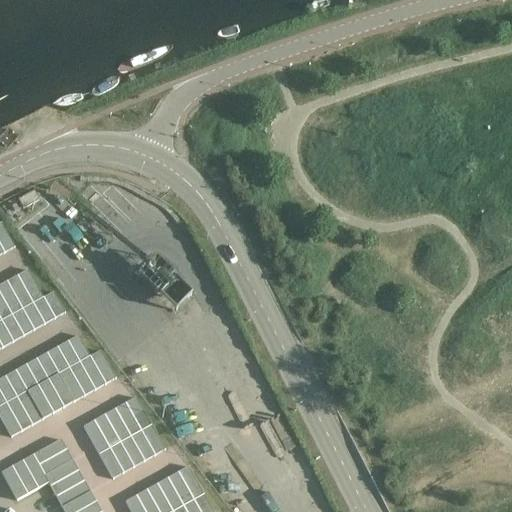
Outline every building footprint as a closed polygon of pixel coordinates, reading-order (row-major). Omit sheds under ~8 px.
[(225,123),(226,123),(250,141),(249,142),(250,149),(250,142),(252,139),(259,137),(252,138),(252,139),(251,139),(227,121),(228,120),(227,112),(227,120),(225,123),(218,124),(218,125),(225,123)] [(259,189),(278,202),(279,210),(279,202),(281,199),(288,198),(288,197),(280,199),(261,186),(262,186),(261,185),(261,178),(260,178),(261,186),(259,188),(259,189),(252,190),(252,191),(259,189)] [(34,192),(28,195),(18,201),(23,211),(39,202),(34,192)] [(484,226),(484,225),(511,239),(511,240),(511,244),(511,242),(511,240),(511,238),(511,236),(485,223),(486,222),(484,215),(483,215),(485,222),(484,225),(483,225),(477,228),(477,229),(484,226)] [(1,224),(0,224),(0,247),(4,255),(14,249),(1,224)] [(286,255),(287,255),(312,272),(313,279),(312,272),(314,269),(321,267),(321,266),(314,268),(314,269),(313,269),(288,252),(289,252),(287,244),(288,252),(286,255),(279,257),(286,255)] [(430,255),(456,270),(456,271),(458,278),(457,271),(458,267),(465,265),(458,267),(458,268),(432,252),(430,244),(430,245),(431,252),(430,255),(423,257),(423,258),(430,256),(430,255)] [(176,310),(191,295),(156,259),(141,274),(176,310)] [(348,272),(373,290),(372,290),(373,298),(373,290),(375,287),(382,286),(382,285),(375,287),(374,287),(350,270),(350,269),(350,261),(349,262),(350,269),(349,269),(348,272),(340,274),(341,274),(348,273),(348,272)] [(43,299),(27,272),(16,277),(32,305),(43,299)] [(32,305),(16,277),(6,283),(22,311),(32,305)] [(22,311),(6,283),(0,286),(0,297),(11,317),(22,311)] [(406,300),(430,318),(431,326),(431,318),(433,315),(440,314),(440,313),(433,315),(432,315),(408,297),(408,289),(407,289),(408,297),(406,299),(406,300),(398,301),(399,302),(406,300)] [(53,294),(43,299),(54,320),(65,314),(53,294)] [(11,317),(0,297),(0,321),(1,323),(11,317)] [(54,320),(43,299),(32,305),(44,326),(54,320)] [(44,326),(32,305),(22,311),(34,332),(44,326)] [(34,332),(22,311),(11,317),(23,338),(34,332)] [(23,338),(11,317),(1,323),(13,344),(23,338)] [(13,344),(1,323),(0,323),(0,345),(2,350),(13,344)] [(460,347),(460,346),(485,362),(485,363),(486,370),(487,370),(486,363),(488,360),(495,357),(494,357),(487,359),(487,360),(461,344),(461,343),(462,343),(460,336),(461,343),(461,344),(459,346),(452,348),(452,349),(459,347),(460,347)] [(77,337),(67,343),(79,364),(89,358),(77,337)] [(79,364),(67,343),(57,349),(69,370),(79,364)] [(69,370),(57,349),(46,355),(58,376),(69,370)] [(100,352),(90,358),(105,386),(116,380),(100,352)] [(58,376),(46,355),(36,361),(48,382),(58,376)] [(90,358),(79,364),(95,392),(105,386),(90,358)] [(48,382),(36,361),(25,367),(37,387),(48,382)] [(79,364),(69,370),(84,398),(95,392),(79,364)] [(37,387),(25,367),(15,372),(27,393),(37,387)] [(69,370),(58,376),(74,404),(84,398),(69,370)] [(27,393),(15,372),(5,378),(16,399),(27,393)] [(58,376),(48,382),(63,409),(74,404),(58,376)] [(16,399),(5,378),(0,380),(0,394),(6,405),(16,399)] [(48,382),(37,387),(53,415),(63,409),(48,382)] [(37,388),(27,393),(42,421),(53,415),(37,388)] [(27,393),(16,399),(32,427),(42,421),(27,393)] [(16,399),(6,405),(21,433),(32,427),(16,399)] [(135,399),(125,405),(140,433),(151,427),(135,399)] [(6,405),(0,408),(0,419),(11,439),(21,433),(6,405)] [(125,405),(114,411),(130,439),(140,433),(125,405)] [(114,411),(104,417),(119,445),(130,439),(114,411)] [(104,417),(93,423),(109,450),(119,445),(104,417)] [(93,423),(83,429),(98,456),(109,450),(93,423)] [(151,427),(140,433),(154,457),(164,451),(151,427)] [(140,433),(130,439),(143,463),(154,457),(140,433)] [(130,439),(119,445),(133,469),(143,463),(130,439)] [(32,457),(38,467),(66,452),(60,441),(32,457)] [(119,445),(109,450),(122,475),(133,469),(119,445)] [(109,450),(98,456),(112,481),(122,475),(109,450)] [(38,467),(44,478),(72,462),(66,452),(38,467)] [(32,457),(22,463),(37,490),(48,484),(44,478),(38,467),(32,457)] [(48,484),(50,488),(78,473),(72,462),(44,478),(48,484)] [(22,463),(11,468),(27,496),(37,490),(22,463)] [(11,468),(1,474),(16,502),(27,496),(11,468)] [(188,468),(177,474),(193,502),(203,496),(188,468)] [(50,488),(56,499),(84,483),(78,473),(50,488)] [(177,474),(167,480),(182,508),(193,502),(177,474)] [(167,480),(156,486),(170,511),(174,511),(182,508),(167,480)] [(56,499),(62,509),(90,494),(84,483),(56,499)] [(170,511),(156,486),(146,492),(156,511),(170,511)] [(156,511),(146,492),(135,498),(143,511),(156,511)] [(62,509),(63,511),(81,511),(95,504),(90,494),(62,509)] [(212,511),(203,496),(193,502),(198,511),(212,511)] [(143,511),(135,498),(124,503),(129,511),(143,511)] [(198,511),(193,502),(182,508),(184,511),(198,511)]
